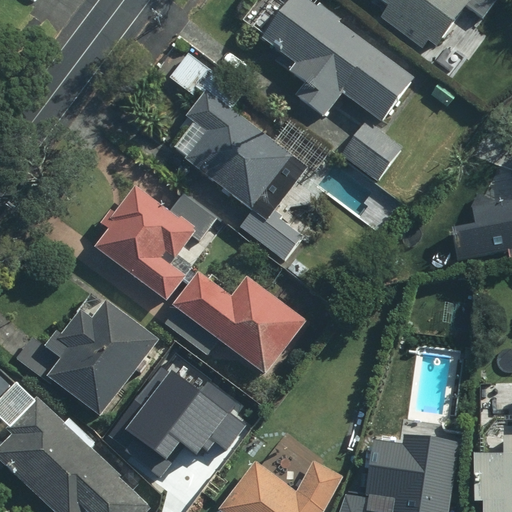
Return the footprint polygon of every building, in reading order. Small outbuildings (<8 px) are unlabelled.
[(285,80),(302,93),(293,104),(324,127),(342,103),(381,131),(414,87),(295,0),(294,0),(262,43),(295,67),(285,80)] [(366,0),(386,15),(379,24),(418,54),(425,45),(434,53),(470,8),(459,0),(366,0)] [(206,139),(184,168),(247,216),(289,163),(205,98),(185,123),(206,139)] [(400,151),(363,125),(341,155),(379,182),(400,151)] [(192,237),(131,193),(88,253),(164,308),(180,286),(165,275),(192,237)] [(511,201),(469,210),(474,231),(447,236),(452,263),(511,251),(511,201)] [(229,304),(195,279),(169,315),(263,383),(304,328),(244,285),(229,304)] [(101,306),(88,324),(74,315),(47,353),(30,341),(14,363),(99,424),(155,345),(101,306)] [(110,435),(163,474),(172,461),(166,457),(182,435),(205,452),(216,438),(231,449),(250,422),(237,412),(243,405),(206,378),(198,389),(162,363),(110,435)] [(146,511),(148,511),(35,401),(0,436),(0,440),(3,444),(0,447),(0,465),(48,511),(146,511)] [(392,511),(442,511),(453,441),(405,434),(404,441),(375,437),(367,491),(395,496),(392,511)] [(511,511),(511,439),(498,439),(498,460),(470,460),(470,508),(479,508),(478,511),(511,511)] [(322,511),(338,482),(311,468),(291,496),(249,467),(216,511),(322,511)]
